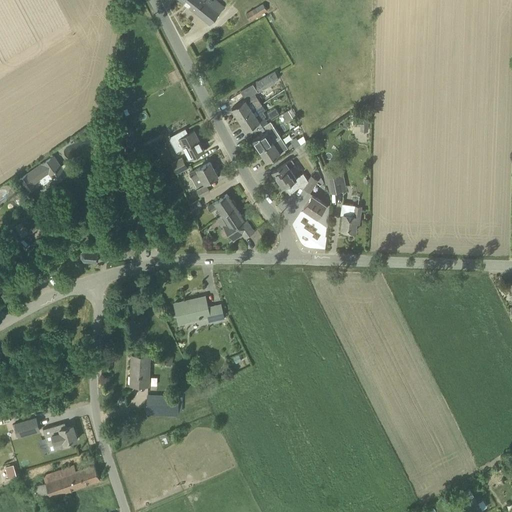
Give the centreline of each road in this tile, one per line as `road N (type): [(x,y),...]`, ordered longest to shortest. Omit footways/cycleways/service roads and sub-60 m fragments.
road 1 (unclassified): [(288,259),(280,223),(235,157),(154,0)]
road 2 (unclassified): [(101,276),(93,394),(125,511)]
road 3 (unclassified): [(511,267),(288,259)]
road 4 (unclassified): [(101,276),(211,259),(288,259)]
